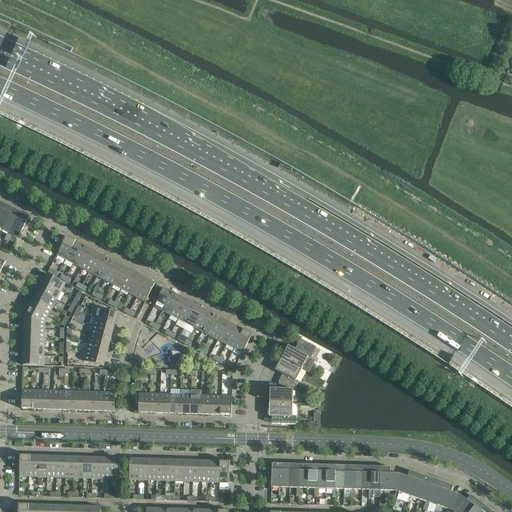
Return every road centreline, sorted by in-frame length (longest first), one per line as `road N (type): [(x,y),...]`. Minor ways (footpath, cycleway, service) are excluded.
road 1 (motorway): [(0,88),(284,234),(511,377)]
road 2 (motorway): [(511,336),(302,201),(0,48)]
road 3 (residential): [(253,421),(254,379),(275,339),(51,221)]
road 4 (residential): [(503,511),(453,477),(413,463),(252,455)]
road 5 (residential): [(253,421),(0,414)]
road 6 (residential): [(252,455),(0,449)]
road 7 (residential): [(0,402),(3,309),(51,221)]
